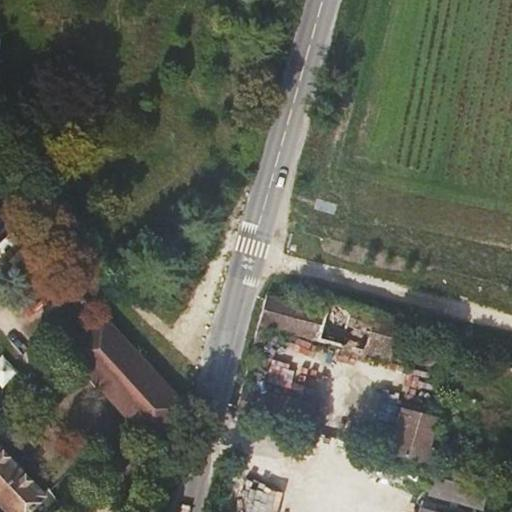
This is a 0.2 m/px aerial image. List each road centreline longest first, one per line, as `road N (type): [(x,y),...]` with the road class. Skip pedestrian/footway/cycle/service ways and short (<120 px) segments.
road 1 (tertiary): [(191,511),(223,349),(322,0)]
road 2 (track): [(0,127),(172,327),(223,349)]
road 3 (track): [(106,511),(112,468),(100,443),(0,316)]
